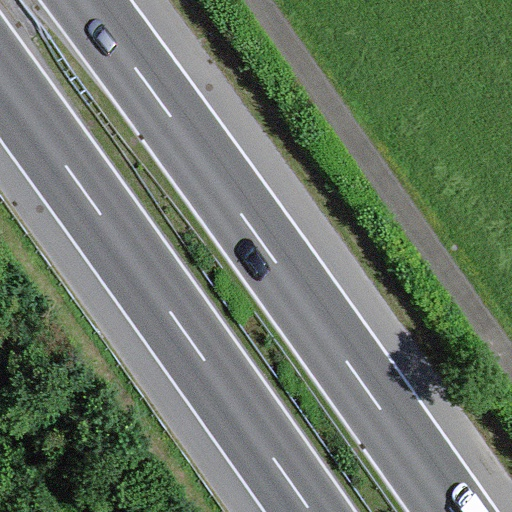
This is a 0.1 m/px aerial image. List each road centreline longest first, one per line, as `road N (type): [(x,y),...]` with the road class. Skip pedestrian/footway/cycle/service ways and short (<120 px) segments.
road 1 (motorway): [(449,511),(82,0)]
road 2 (motorway): [(0,76),(297,511)]
